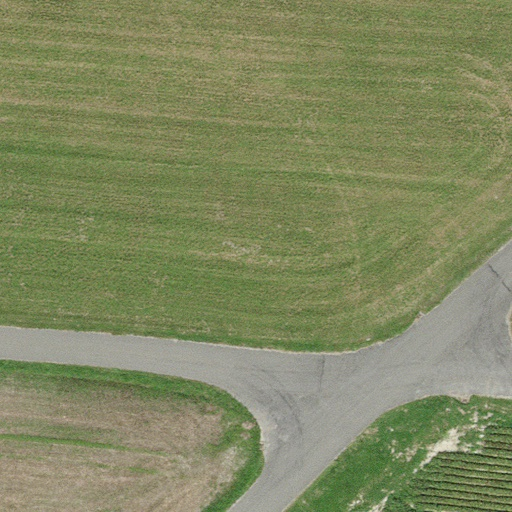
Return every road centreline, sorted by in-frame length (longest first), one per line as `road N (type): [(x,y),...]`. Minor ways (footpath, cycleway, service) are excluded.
road 1 (unclassified): [(0,347),(214,361),(342,394)]
road 2 (unclassified): [(342,394),(427,341),(511,270)]
road 3 (track): [(342,394),(433,381),(511,385)]
road 4 (unclassified): [(255,511),(342,394)]
